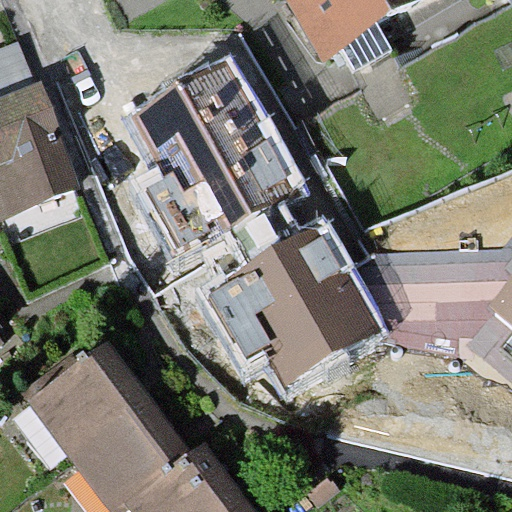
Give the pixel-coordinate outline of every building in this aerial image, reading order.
[(277,0),(316,65),(424,0),(277,0)] [(167,250),(311,175),(247,53),(127,116),(156,172),(133,184),(167,250)] [(0,228),(83,196),(46,99),(1,116),(0,116),(0,228)] [(290,389),(384,336),(320,224),(208,287),(257,373),(275,362),(290,389)] [(511,365),(511,282),(472,333),(511,365)] [(132,393),(111,365),(38,420),(108,511),(158,511),(200,481),(162,432),(132,393)] [(249,511),(230,486),(216,468),(200,481),(158,511),(249,511)]
